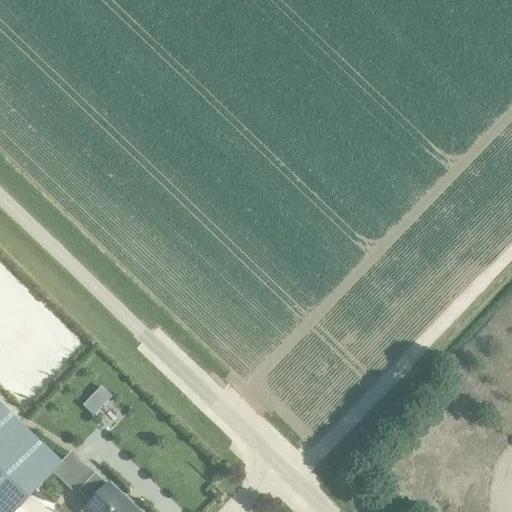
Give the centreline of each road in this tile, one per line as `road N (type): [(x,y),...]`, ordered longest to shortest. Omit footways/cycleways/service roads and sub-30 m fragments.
road 1 (unclassified): [(325,511),(0,198)]
road 2 (track): [(511,249),(290,478)]
